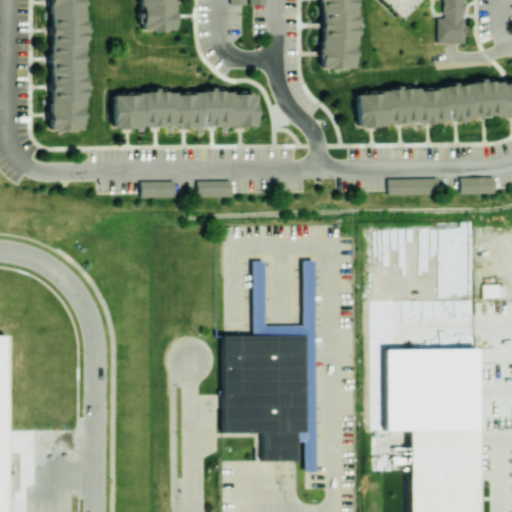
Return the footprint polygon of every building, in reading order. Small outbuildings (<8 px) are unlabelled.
[(47,130),(81,130),(81,0),(46,0),(47,18),(47,130)] [(172,0),(138,0),(139,30),(172,29),(172,0)] [(352,0),(318,0),(319,68),(352,68),(352,0)] [(440,0),(441,19),(432,19),(433,45),(447,45),(462,45),(461,0),(440,0)] [(354,124),(511,116),(511,82),(353,90),(354,124)] [(254,125),(253,90),(110,92),(110,126),(254,125)] [(491,176),(457,177),(457,193),(491,192),(491,176)] [(384,178),(384,194),(435,193),(435,177),(384,178)] [(194,196),(227,196),(228,180),(194,179),(194,196)] [(137,197),(172,196),(171,180),(137,180),(137,197)] [(220,432),(259,432),(259,460),(295,460),(295,441),(300,441),(300,470),(313,470),(311,260),(298,260),(299,324),(262,325),(261,260),(248,260),(249,335),(219,335),(220,432)] [(0,511),(6,511),(9,334),(0,333),(0,511)] [(405,511),(474,511),(473,348),(381,349),(382,430),(405,429),(405,511)]
